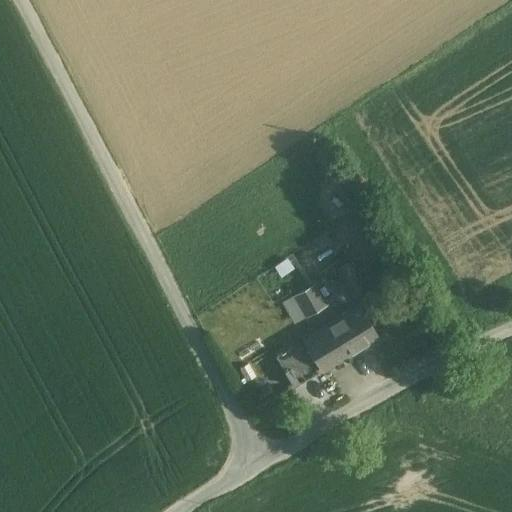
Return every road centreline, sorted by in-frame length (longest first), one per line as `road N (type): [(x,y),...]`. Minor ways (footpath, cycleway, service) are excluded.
road 1 (unclassified): [(255,462),(15,0)]
road 2 (unclassified): [(511,331),(425,367),(255,462)]
